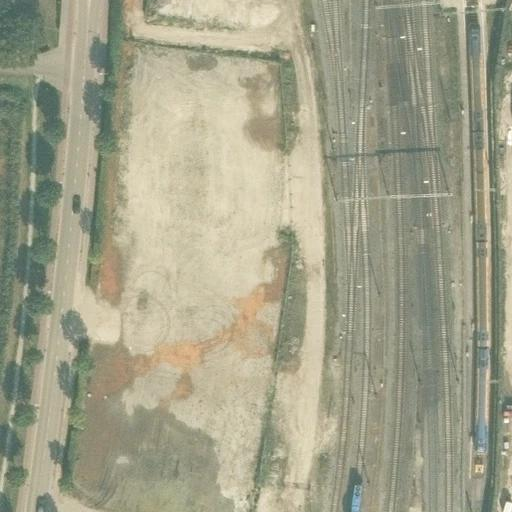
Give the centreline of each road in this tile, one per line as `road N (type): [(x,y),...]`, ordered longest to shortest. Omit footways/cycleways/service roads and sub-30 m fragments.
road 1 (unclassified): [(37,511),(83,69)]
road 2 (track): [(285,0),(308,130)]
